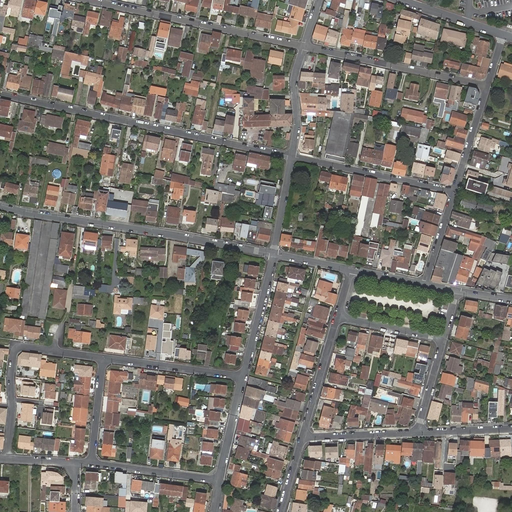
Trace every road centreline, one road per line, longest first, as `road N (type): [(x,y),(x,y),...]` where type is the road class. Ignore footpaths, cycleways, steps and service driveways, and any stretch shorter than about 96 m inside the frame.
road 1 (residential): [(0,93),(291,156)]
road 2 (residential): [(0,207),(273,254)]
road 3 (residential): [(87,0),(304,46)]
road 4 (residential): [(6,459),(14,351),(103,357)]
road 5 (residential): [(304,46),(487,86)]
road 6 (residential): [(291,156),(453,190)]
road 7 (residential): [(103,357),(242,376)]
road 8 (residential): [(337,315),(301,438)]
road 9 (residential): [(91,462),(218,479)]
road 10 (residential): [(273,254),(242,376)]
